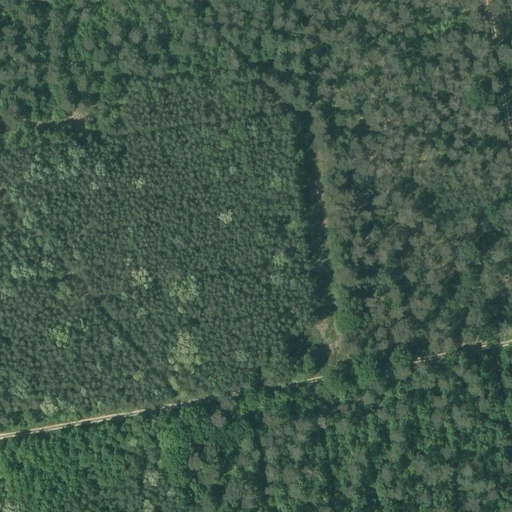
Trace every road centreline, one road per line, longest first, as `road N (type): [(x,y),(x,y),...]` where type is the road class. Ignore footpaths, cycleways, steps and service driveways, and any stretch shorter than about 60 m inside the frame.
road 1 (track): [(0,435),(511,342)]
road 2 (track): [(511,148),(489,0)]
